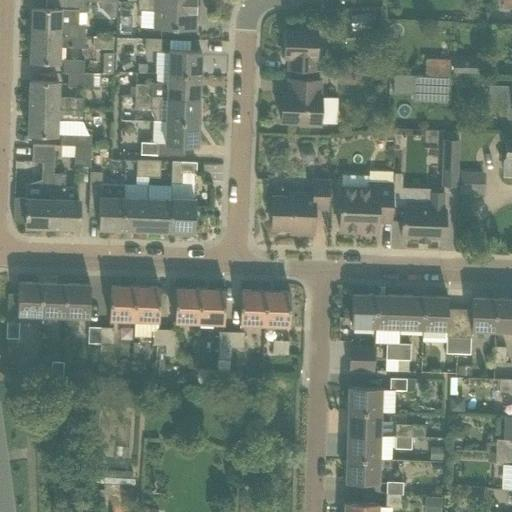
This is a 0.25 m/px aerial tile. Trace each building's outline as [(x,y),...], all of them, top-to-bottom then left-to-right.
[(85,0),(45,0),(45,9),(32,8),(31,35),(85,37),(85,25),(78,25),(78,11),(85,12),(85,0)] [(195,30),(196,5),(137,2),(137,10),(154,11),(153,29),(195,30)] [(288,58),(288,70),(315,71),(315,59),(316,59),(318,31),(284,30),(283,58),(288,58)] [(31,35),(30,61),(58,62),(59,47),(84,48),(85,37),(31,35)] [(161,51),(161,39),(145,38),(144,50),(161,51)] [(169,49),(168,52),(168,72),(200,74),(201,51),(169,49)] [(129,57),(120,61),(124,70),(133,65),(129,57)] [(452,74),(468,74),(469,58),(453,58),(452,74)] [(63,72),(68,72),(83,72),(84,60),(63,59),(63,72)] [(427,73),(449,74),(450,59),(428,59),(427,73)] [(93,73),(83,72),(68,72),(67,86),(92,86),(93,73)] [(135,94),(151,95),(167,96),(199,98),(200,74),(168,72),(167,83),(151,82),(151,84),(135,83),(135,94)] [(450,101),(451,77),(415,75),(414,100),(450,101)] [(300,123),(300,125),(320,125),(321,96),(321,95),(320,95),(320,80),(289,79),(288,100),(282,100),(281,122),(300,123)] [(58,82),(30,81),(29,108),(83,109),(83,98),(57,97),(58,82)] [(150,108),(151,95),(135,94),(134,107),(150,108)] [(198,122),(199,98),(167,96),(166,121),(198,122)] [(29,108),(28,134),(56,135),(56,120),(83,121),(83,109),(29,108)] [(165,142),(152,142),(141,142),(140,153),(164,155),(184,156),(185,146),(197,146),(198,122),(166,121),(165,142)] [(60,145),(75,145),(91,146),(91,134),(61,132),(60,145)] [(443,138),(442,154),(441,185),(457,185),(457,155),(458,138),(443,138)] [(41,198),(26,198),(14,198),(13,222),(25,222),(25,226),(51,227),(53,174),(54,144),(33,144),(32,161),(42,161),(42,174),(41,198)] [(91,146),(75,145),(74,165),(90,165),(91,146)] [(148,176),(149,160),(137,159),(136,175),(148,176)] [(149,160),(148,176),(160,176),(161,160),(149,160)] [(173,161),(171,199),(170,232),(194,233),(195,200),(193,200),(194,174),(196,174),(196,162),(173,161)] [(90,171),(89,195),(88,215),(98,216),(98,229),(122,230),(123,197),(124,184),(102,183),(102,172),(90,171)] [(475,194),(475,171),(460,171),(460,193),(475,194)] [(53,174),(51,227),(78,228),(79,186),(64,186),(65,174),(53,174)] [(290,197),(272,196),(271,228),(298,229),(298,233),(313,234),(314,208),(328,209),(329,181),(314,180),(313,194),(290,193),(290,197)] [(368,188),(342,188),(341,187),(339,230),(361,231),(361,234),(361,236),(362,236),(377,236),(377,221),(392,222),(393,184),(369,184),(368,188)] [(429,207),(404,207),(402,207),(401,237),(444,238),(445,208),(443,208),(444,193),(430,192),(429,207)] [(147,198),(123,197),(122,230),(146,231),(147,198)] [(147,198),(146,231),(170,232),(171,199),(147,198)] [(5,338),(18,338),(19,313),(41,314),(42,283),(18,282),(18,294),(8,294),(5,338)] [(65,315),(66,283),(42,283),(41,314),(65,315)] [(90,284),(66,283),(65,315),(89,316),(90,284)] [(109,318),(133,319),(135,286),(110,285),(109,318)] [(159,287),(135,286),(133,319),(158,320),(159,287)] [(174,321),(199,322),(200,288),(175,287),(174,321)] [(200,288),(199,322),(223,323),(224,289),(200,288)] [(239,324),(264,325),(265,290),(240,289),(239,324)] [(265,290),(264,325),(289,326),(290,291),(265,290)] [(351,326),(375,327),(376,294),(352,294),(351,326)] [(376,294),(375,327),(399,327),(400,295),(376,294)] [(400,295),(399,327),(422,328),(424,296),(400,295)] [(446,352),(458,353),(459,309),(447,309),(448,297),(424,296),(422,328),(446,329),(446,352)] [(459,309),(458,353),(469,353),(471,330),(494,331),(496,298),(472,297),(471,310),(459,309)] [(494,331),(511,331),(511,298),(496,298),(494,331)] [(88,342),(100,343),(101,327),(88,326),(88,342)] [(113,327),(101,327),(100,343),(113,343),(113,327)] [(159,344),(166,344),(166,329),(153,329),(153,344),(159,344)] [(166,329),(166,344),(165,355),(178,355),(179,330),(166,329)] [(230,359),(231,346),(231,332),(218,331),(217,359),(230,359)] [(231,332),(231,346),(243,347),(244,332),(231,332)] [(288,341),(273,340),(272,353),(288,354),(288,341)] [(386,342),(386,359),(398,359),(398,343),(386,342)] [(398,343),(398,359),(408,359),(410,359),(411,343),(398,343)] [(375,347),(350,346),(349,370),(374,371),(375,347)] [(494,346),(494,362),(506,363),(506,346),(494,346)] [(64,361),(51,361),(51,369),(63,370),(64,361)] [(415,390),(415,378),(390,377),(390,389),(415,390)] [(511,378),(499,379),(498,391),(511,391),(511,378)] [(76,384),(70,381),(66,388),(73,391),(76,384)] [(348,410),(380,411),(381,387),(368,387),(348,386),(348,410)] [(462,398),(448,397),(448,411),(462,411),(462,398)] [(347,434),(379,435),(380,411),(348,410),(347,434)] [(395,436),(411,436),(412,424),(396,423),(395,436)] [(346,458),(379,459),(379,435),(347,434),(346,458)] [(395,448),(408,448),(411,448),(411,436),(395,436),(395,448)] [(496,451),(511,451),(511,439),(496,439),(496,443),(496,451)] [(511,451),(496,451),(495,462),(495,464),(511,464),(511,451)] [(345,482),(365,483),(378,483),(379,459),(346,458),(345,482)] [(386,493),(402,494),(403,482),(387,481),(386,493)] [(85,511),(100,511),(101,488),(87,488),(86,511),(85,511)] [(386,493),(386,506),(401,507),(402,494),(386,493)] [(344,511),(377,511),(378,503),(344,502),(344,511)]
